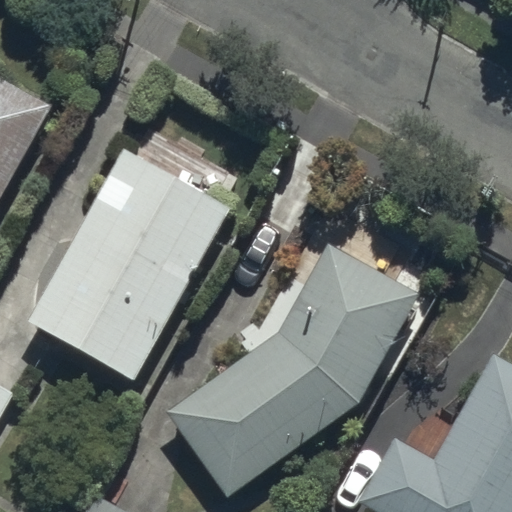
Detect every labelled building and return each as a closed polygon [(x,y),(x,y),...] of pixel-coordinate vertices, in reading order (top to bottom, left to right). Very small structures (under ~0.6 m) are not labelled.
[(0,204),(53,109),(0,78),(0,204)] [(232,213),(122,153),(29,325),(137,385),(232,213)] [(280,338),(167,418),(229,503),(360,407),(422,297),(329,247),(280,338)] [(395,442),(358,506),(368,511),(511,511),(511,369),(494,359),(434,464),(395,442)] [(0,389),(0,419),(13,397),(0,389)] [(119,511),(94,498),(85,511),(119,511)]
